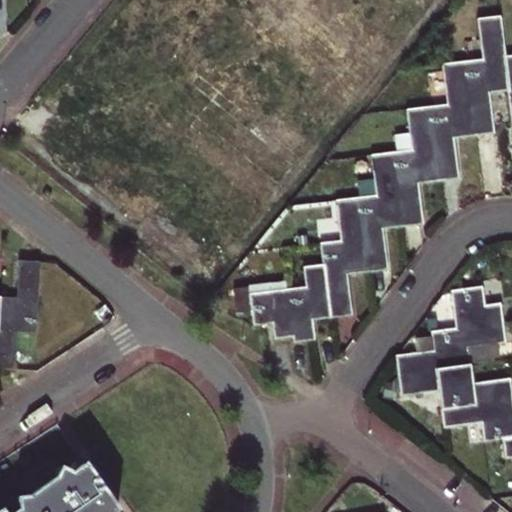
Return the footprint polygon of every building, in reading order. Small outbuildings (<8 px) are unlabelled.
[(250,295),(254,327),(270,325),(273,341),(291,339),(292,344),(314,341),(311,323),(354,317),(349,278),(391,272),(385,230),(426,224),(420,184),(460,179),(456,141),(495,136),(490,96),(509,93),(511,114),(511,60),(509,61),(503,22),(480,25),(485,64),(443,70),(448,111),(407,117),(412,157),(370,163),(374,195),(335,201),(340,241),(320,244),(323,265),(304,269),(306,287),(250,295)] [(0,368),(13,370),(17,332),(34,333),(42,262),(24,260),(20,298),(0,295),(0,368)] [(511,387),(511,381),(473,386),(469,350),(506,346),(501,307),(487,309),(484,289),(451,293),(456,332),(433,335),(433,339),(435,354),(421,356),(398,360),(402,397),(439,393),(445,431),(483,426),(485,443),(504,441),(506,460),(511,458),(511,387)] [(435,354),(433,339),(419,342),(421,356),(435,354)] [(110,511),(116,508),(111,501),(85,463),(76,469),(57,465),(57,471),(27,492),(17,492),(17,508),(10,511),(110,511)]
